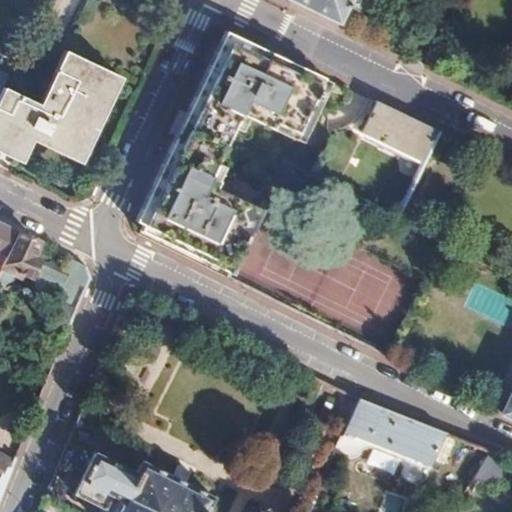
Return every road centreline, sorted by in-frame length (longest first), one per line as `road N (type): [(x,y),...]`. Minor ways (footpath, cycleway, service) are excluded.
road 1 (residential): [(120,255),(375,389),(511,444)]
road 2 (residential): [(511,138),(223,0)]
road 3 (residential): [(14,511),(120,255)]
road 4 (residential): [(96,237),(208,0)]
